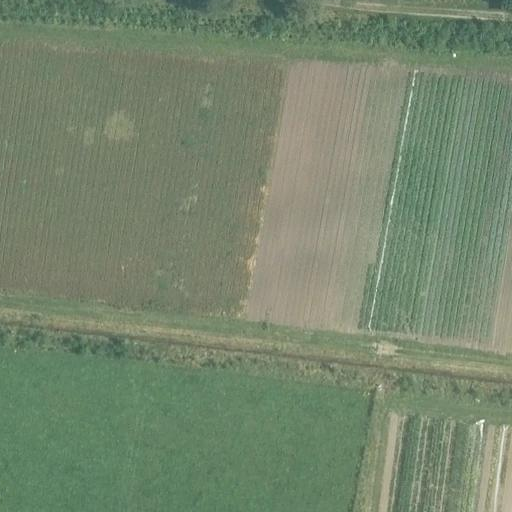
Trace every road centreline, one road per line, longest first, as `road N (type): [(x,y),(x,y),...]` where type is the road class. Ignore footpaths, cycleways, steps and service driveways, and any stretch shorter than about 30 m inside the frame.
road 1 (track): [(511,364),(0,302)]
road 2 (track): [(280,0),(511,14)]
